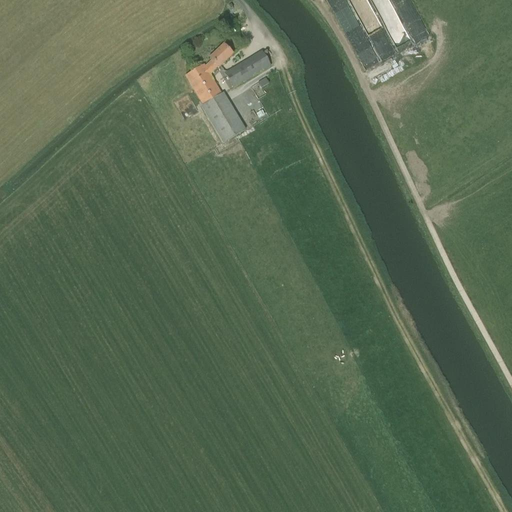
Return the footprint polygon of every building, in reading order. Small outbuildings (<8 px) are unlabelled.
[(327,0),(334,15),(348,9),(344,0),(327,0)] [(210,75),(217,67),(219,69),(233,55),(224,45),(209,59),(211,60),(205,66),(204,65),(185,76),(202,106),(201,107),(223,144),(245,131),(223,93),(222,94),(210,75)] [(234,88),(271,65),(262,51),(225,74),(234,88)] [(260,87),(268,83),(265,78),(258,82),(260,87)] [(259,107),(247,111),(251,121),(263,116),(259,107)]
